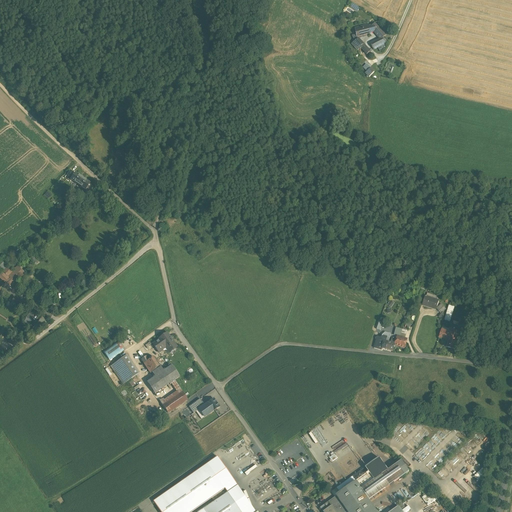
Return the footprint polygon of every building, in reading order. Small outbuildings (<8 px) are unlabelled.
[(376,23),(371,27),(369,28),(370,32),(373,31),(379,26),(376,23)] [(368,25),(355,29),(357,35),(357,36),(358,36),(370,32),(369,28),(368,25)] [(387,34),(379,26),(373,31),(380,40),(381,40),(383,38),(387,34)] [(367,48),(358,39),(355,41),(352,45),(357,51),(361,48),(364,52),(367,49),(367,48)] [(380,40),(371,45),(373,50),(379,47),(383,45),(384,44),(381,40),(380,40)] [(128,156),(117,150),(115,154),(126,160),(128,156)] [(82,178),(75,173),(71,179),(78,184),(82,178)] [(89,183),(82,178),(78,184),(84,189),(85,189),(89,183)] [(89,183),(85,189),(84,189),(83,191),(86,193),(88,190),(92,185),(89,183)] [(7,266),(2,272),(7,277),(12,271),(7,266)] [(12,271),(7,277),(9,278),(6,282),(12,288),(26,274),(18,266),(12,271)] [(7,277),(2,272),(0,273),(0,277),(6,283),(6,282),(9,278),(7,277)] [(436,296),(429,293),(428,295),(427,294),(426,296),(423,305),(436,309),(439,300),(435,299),(436,296)] [(454,308),(449,306),(444,320),(450,321),(454,308)] [(27,314),(23,321),(30,324),(33,317),(27,314)] [(402,329),(396,328),(394,336),(399,337),(401,333),(402,329)] [(455,330),(452,329),(449,328),(448,331),(442,329),(439,337),(448,340),(446,347),(452,349),(459,329),(455,328),(455,330)] [(167,333),(159,339),(153,344),(158,351),(164,346),(169,352),(177,347),(167,333)] [(381,335),(381,338),(377,337),(374,348),(381,350),(381,348),(386,350),(388,342),(386,342),(387,337),(381,335)] [(399,337),(397,337),(395,344),(394,345),(400,347),(401,348),(403,349),(403,348),(404,348),(407,340),(405,339),(399,337)] [(117,341),(103,351),(109,360),(124,350),(117,341)] [(391,343),(388,342),(386,350),(393,351),(394,345),(395,344),(391,343)] [(126,355),(110,366),(122,384),(139,373),(126,355)] [(153,357),(148,360),(145,356),(141,359),(146,366),(147,366),(148,368),(148,369),(150,373),(159,365),(153,357)] [(171,366),(165,370),(164,369),(163,370),(163,371),(159,374),(155,377),(154,376),(153,377),(153,378),(146,382),(154,394),(161,389),(162,390),(163,389),(163,388),(169,384),(170,385),(171,384),(172,383),(171,383),(174,380),(179,377),(171,366)] [(180,389),(174,380),(171,383),(172,383),(171,384),(177,392),(180,389)] [(177,392),(160,403),(168,413),(187,400),(180,389),(177,392)] [(214,399),(206,405),(212,412),(219,407),(214,399)] [(189,407),(194,413),(199,410),(202,407),(204,406),(200,400),(189,407)] [(212,412),(206,405),(204,406),(202,407),(207,415),(212,412)] [(207,415),(202,407),(199,410),(205,417),(207,415)] [(153,501),(161,511),(189,511),(223,488),(228,493),(238,486),(215,455),(153,501)] [(360,488),(360,489),(360,488),(351,495),(350,495),(360,508),(369,502),(369,501),(368,500),(372,497),(377,494),(389,486),(382,475),(388,471),(379,458),(366,467),(369,472),(355,481),(361,489),(360,488)] [(246,474),(257,468),(253,461),(242,468),(246,474)] [(402,462),(388,471),(382,475),(389,486),(409,472),(402,462)] [(366,467),(352,477),(355,481),(369,472),(366,467)] [(474,475),(477,481),(483,477),(480,471),(474,475)] [(355,481),(336,495),(336,496),(341,502),(350,495),(351,495),(360,488),(360,489),(360,488),(361,489),(355,481)] [(255,511),(238,486),(228,493),(241,511),(255,511)] [(241,511),(228,493),(203,510),(204,511),(241,511)] [(350,495),(341,502),(346,509),(347,511),(354,511),(360,508),(350,495)] [(336,496),(320,507),(323,511),(332,506),(338,502),(339,503),(341,502),(336,496)] [(360,508),(354,511),(376,511),(369,501),(369,502),(360,508)] [(341,502),(339,503),(338,502),(332,506),(336,511),(342,511),(346,509),(341,502)]
